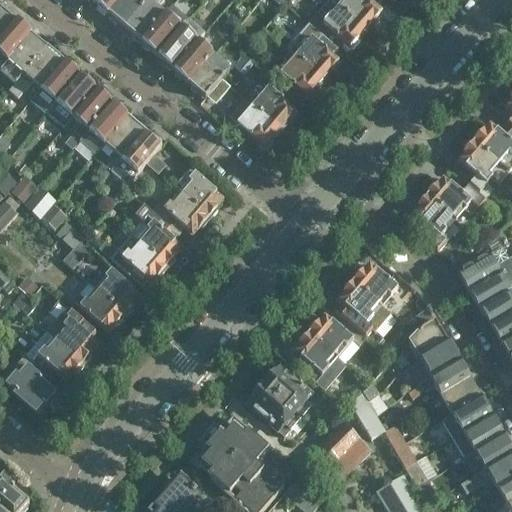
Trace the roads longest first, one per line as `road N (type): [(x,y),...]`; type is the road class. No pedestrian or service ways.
road 1 (tertiary): [(75,502),(310,220)]
road 2 (residential): [(310,220),(53,0)]
road 3 (residential): [(511,409),(411,255),(338,190)]
road 4 (tertiary): [(338,190),(496,0)]
